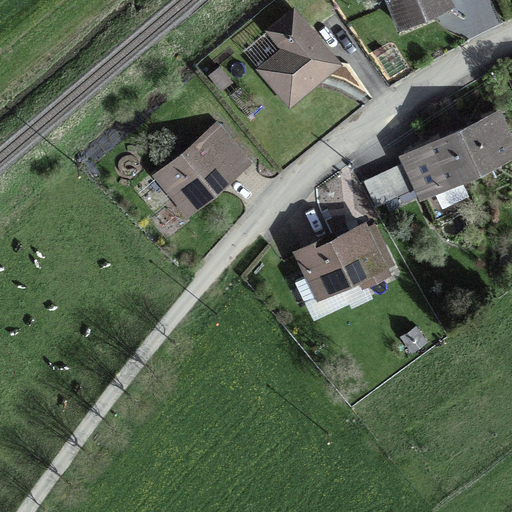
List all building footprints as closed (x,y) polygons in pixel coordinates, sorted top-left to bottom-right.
[(390,0),(399,21),(455,0),(390,0)] [(341,58),(296,6),(271,26),(287,44),(262,65),(292,100),(341,58)] [(461,129),(479,166),(511,150),(511,142),(498,112),(461,129)] [(209,186),(224,174),(226,176),(240,164),(209,127),(158,171),(189,208),(211,188),(209,186)] [(405,155),(408,160),(419,185),(423,192),(479,166),(461,129),(405,155)] [(376,205),(419,185),(408,160),(365,180),(376,205)] [(365,281),(386,271),(363,224),(333,238),(331,234),(298,249),(310,273),(295,280),(305,301),(362,275),(365,281)]
